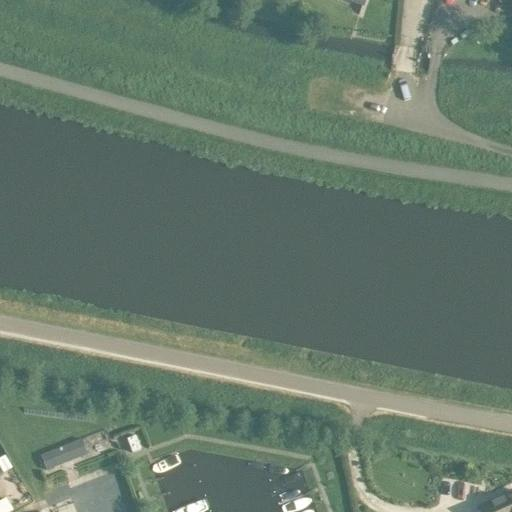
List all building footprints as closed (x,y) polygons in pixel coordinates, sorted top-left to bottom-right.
[(141,449),(136,436),(127,439),(132,452),(141,449)] [(70,443),(76,458),(87,453),(81,438),(70,443)] [(57,465),(51,450),(41,454),(46,469),(57,465)] [(0,466),(3,472),(12,468),(5,455),(0,458),(0,466)] [(511,511),(511,492),(480,506),(482,511),(511,511)]
